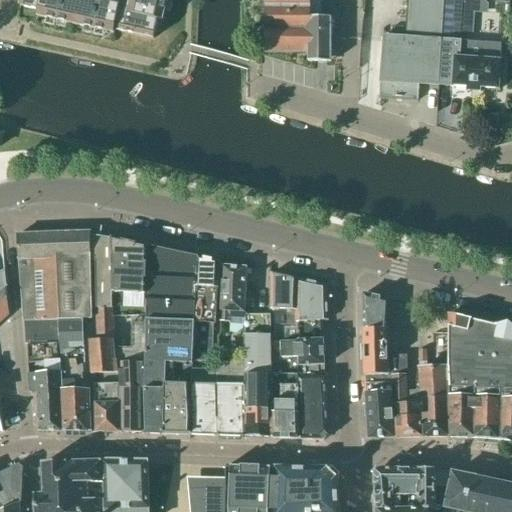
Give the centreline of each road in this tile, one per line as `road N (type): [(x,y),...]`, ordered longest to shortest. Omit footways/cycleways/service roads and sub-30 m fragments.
road 1 (secondary): [(347,255),(68,191),(0,201)]
road 2 (residential): [(347,450),(25,446),(0,453)]
road 3 (residential): [(511,161),(255,83)]
road 4 (residential): [(347,450),(347,255)]
road 5 (secondary): [(511,291),(347,255)]
